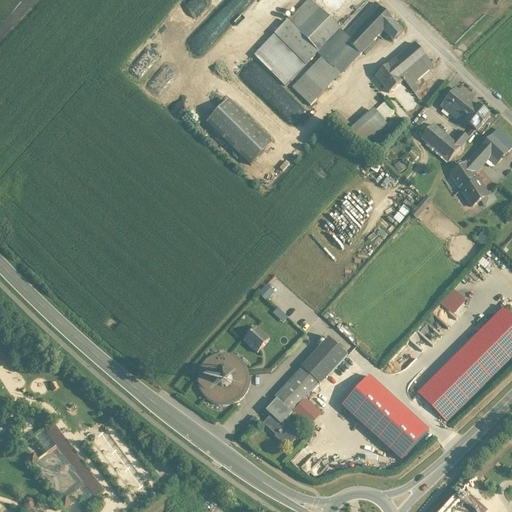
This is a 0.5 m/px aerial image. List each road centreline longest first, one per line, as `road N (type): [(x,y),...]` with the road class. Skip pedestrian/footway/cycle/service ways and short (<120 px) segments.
road 1 (secondary): [(318,511),(263,483),(158,406),(0,267)]
road 2 (tertiary): [(511,397),(388,508)]
road 3 (unclassified): [(511,116),(396,0)]
